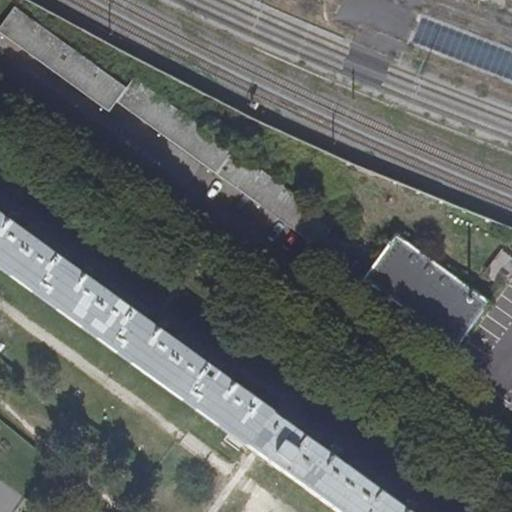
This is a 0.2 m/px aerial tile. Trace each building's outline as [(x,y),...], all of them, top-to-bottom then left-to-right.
[(122,84),(12,5),(0,21),(0,31),(105,107),(112,98),(122,84)] [(329,220),(129,75),(122,84),(112,98),(312,244),(329,220)] [(0,268),(241,443),(264,409),(0,217),(0,268)] [(483,301),(390,233),(358,278),(372,289),(369,293),(380,302),(384,297),(451,346),(483,301)] [(511,257),(500,250),(485,274),(499,283),(511,261),(511,257)] [(270,413),(281,421),(293,404),(282,396),(270,413)] [(246,447),(257,455),(336,511),(406,511),(281,421),(270,413),(264,409),(241,443),(246,447)] [(215,511),(238,481),(257,455),(246,447),(228,472),(199,511),(215,511)]
